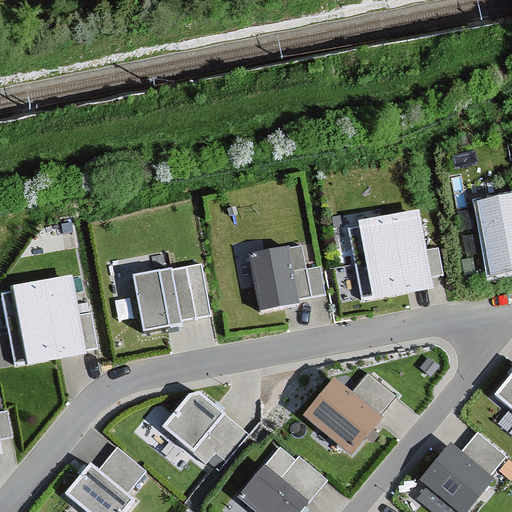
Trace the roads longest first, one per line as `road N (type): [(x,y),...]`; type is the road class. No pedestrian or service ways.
road 1 (residential): [(495,308),(127,378),(81,411),(2,511)]
road 2 (residential): [(354,511),(463,378),(495,308)]
